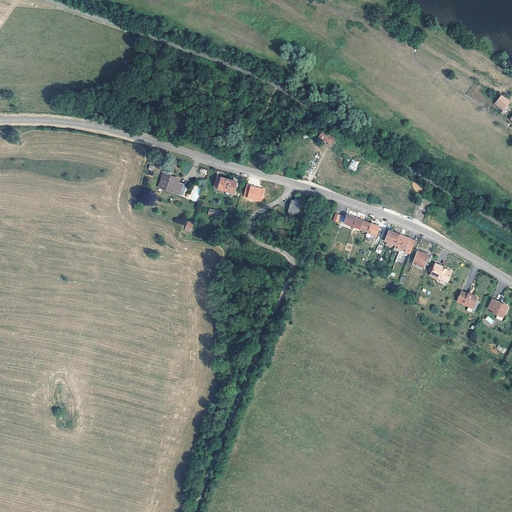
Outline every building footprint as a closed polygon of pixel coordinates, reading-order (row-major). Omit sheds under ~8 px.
[(501,94),(494,103),(503,110),(511,101),(501,94)] [(321,133),(320,134),(325,137),(327,131),(324,129),(323,131),(319,131),(321,133)] [(355,171),(359,162),(352,159),(348,168),(355,171)] [(180,178),(172,176),(172,178),(164,175),(160,188),(180,194),(184,184),(179,183),(180,178)] [(215,188),(228,191),(235,193),(238,182),(231,180),(222,178),(222,181),(217,180),(215,188)] [(247,184),(243,197),(261,202),(265,189),(247,184)] [(196,201),(201,188),(195,185),(190,199),(196,201)] [(295,201),(292,200),(287,214),(298,217),(302,202),(300,202),(301,199),(296,197),(295,201)] [(220,215),(222,216),(227,217),(228,212),(223,211),(210,208),(209,213),(216,215),(216,218),(219,219),(220,215)] [(345,222),(354,226),(357,217),(349,213),(345,222)] [(354,226),(361,229),(364,220),(357,217),(354,226)] [(184,230),(191,232),(194,223),(187,220),(184,230)] [(361,229),(367,231),(371,222),(364,220),(361,229)] [(371,222),(367,231),(377,235),(381,226),(371,222)] [(380,234),(384,236),(387,237),(390,230),(386,229),(383,227),(380,234)] [(388,243),(390,245),(395,232),(390,230),(387,237),(385,240),(388,241),(388,243)] [(393,243),(396,245),(400,234),(395,232),(390,245),(392,245),(393,243)] [(398,248),(400,249),(405,237),(400,234),(396,245),(399,246),(398,248)] [(415,241),(405,237),(400,249),(403,250),(404,248),(406,249),(405,251),(411,253),(415,241)] [(417,250),(412,262),(424,267),(429,255),(417,250)] [(443,265),(435,262),(430,274),(446,280),(450,270),(445,268),(442,267),(443,265)] [(460,290),(455,300),(467,305),(468,304),(472,306),(476,297),(475,295),(470,293),(470,294),(466,293),(460,290)] [(420,296),(418,302),(426,305),(428,298),(420,296)] [(499,313),(503,315),(506,308),(507,306),(506,304),(503,303),(501,303),(498,302),(499,301),(492,297),(487,307),(494,310),(493,312),(497,314),(499,313)] [(488,322),(487,324),(490,326),(494,321),(488,315),(484,319),(488,322)]
